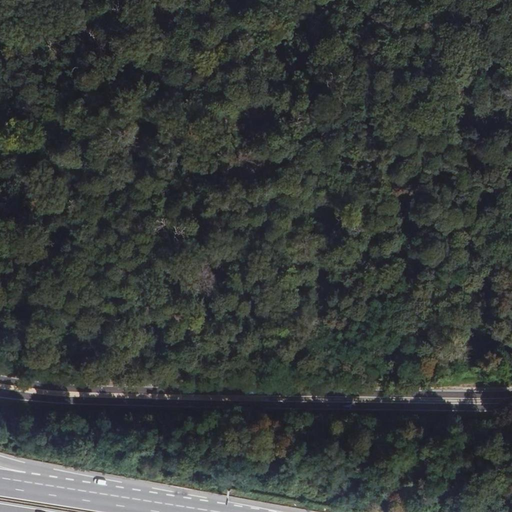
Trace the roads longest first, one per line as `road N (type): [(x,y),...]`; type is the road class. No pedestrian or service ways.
road 1 (primary): [(511,390),(143,391),(0,380)]
road 2 (primary): [(0,395),(511,406)]
road 3 (trunk): [(198,511),(23,483)]
